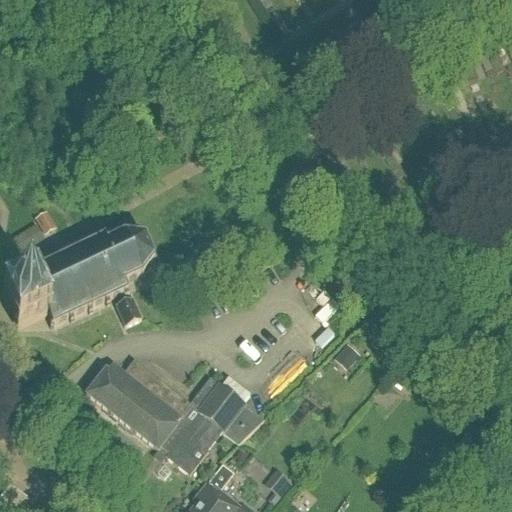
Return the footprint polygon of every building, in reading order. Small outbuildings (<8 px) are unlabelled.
[(51,218),(40,223),(48,240),(59,235),(51,218)] [(127,240),(125,236),(122,237),(122,242),(107,248),(103,238),(99,240),(101,245),(86,251),(84,247),(80,249),(82,253),(66,261),(64,257),(60,258),(62,263),(49,269),(48,265),(43,266),(45,271),(32,276),(28,276),(27,279),(30,279),(32,286),(1,300),(17,334),(48,320),(51,327),(50,332),(53,332),(55,329),(68,323),(70,327),(74,325),(72,321),(87,314),(88,318),(92,317),(90,313),(105,306),(106,310),(110,309),(108,305),(120,300),(123,307),(115,310),(124,332),(140,325),(131,303),(130,304),(128,300),(129,300),(124,289),(139,282),(143,286),(145,283),(143,279),(153,267),(157,267),(157,263),(153,263),(146,245),(148,242),(145,239),(142,243),(127,240)] [(188,409),(134,366),(124,379),(111,369),(106,376),(105,375),(85,399),(189,480),(208,456),(206,454),(221,435),(239,449),(263,425),(209,382),(188,409)] [(233,480),(222,471),(207,490),(206,489),(193,505),(197,509),(194,511),(235,511),(233,510),(235,508),(220,496),(233,480)] [(286,481),(274,495),(282,502),(294,489),(286,481)]
